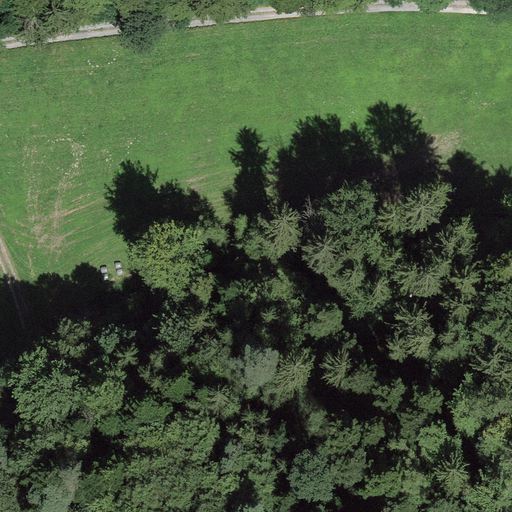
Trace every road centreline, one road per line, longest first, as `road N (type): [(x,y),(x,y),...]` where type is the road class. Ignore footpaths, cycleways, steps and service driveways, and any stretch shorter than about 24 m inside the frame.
road 1 (track): [(0,40),(310,5),(511,11)]
road 2 (track): [(0,240),(41,367),(37,453),(17,511)]
